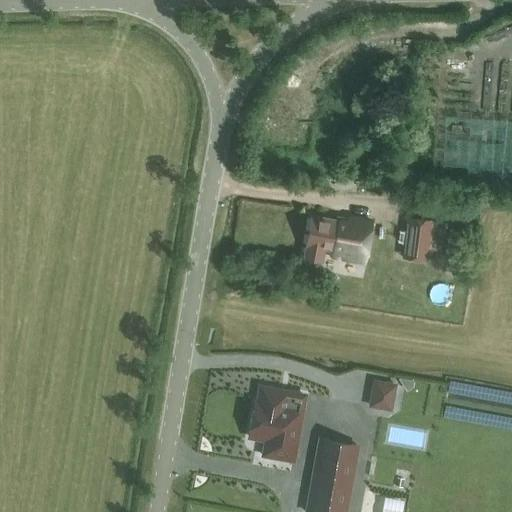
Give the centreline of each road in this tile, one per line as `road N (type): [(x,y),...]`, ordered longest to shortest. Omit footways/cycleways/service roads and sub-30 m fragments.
road 1 (tertiary): [(156,511),(216,137)]
road 2 (tertiary): [(216,137),(217,103),(200,58),(164,22),(106,0)]
road 3 (tertiary): [(216,137),(235,91),(337,0)]
